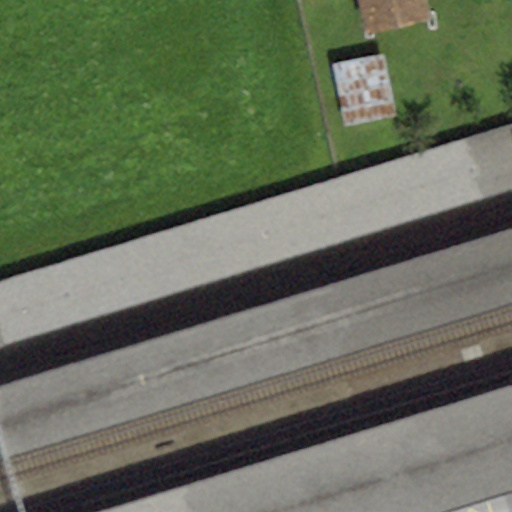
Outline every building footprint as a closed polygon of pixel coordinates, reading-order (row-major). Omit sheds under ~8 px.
[(426,0),(359,0),(367,33),(431,18),(426,0)] [(511,128),(0,285),(0,330),(2,337),(511,181),(511,128)] [(511,218),(0,376),(0,462),(40,451),(511,302),(511,218)] [(511,373),(66,511),(188,511),(511,412),(511,373)] [(511,412),(188,511),(415,511),(511,482),(511,412)]
